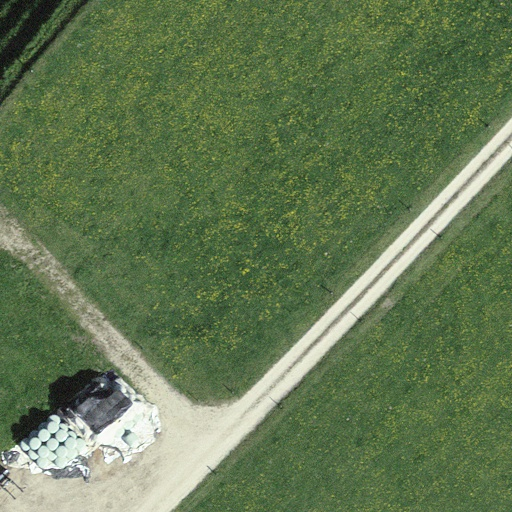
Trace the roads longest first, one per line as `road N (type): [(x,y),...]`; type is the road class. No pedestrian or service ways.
road 1 (track): [(123,511),(511,109)]
road 2 (track): [(0,227),(25,230),(206,423)]
